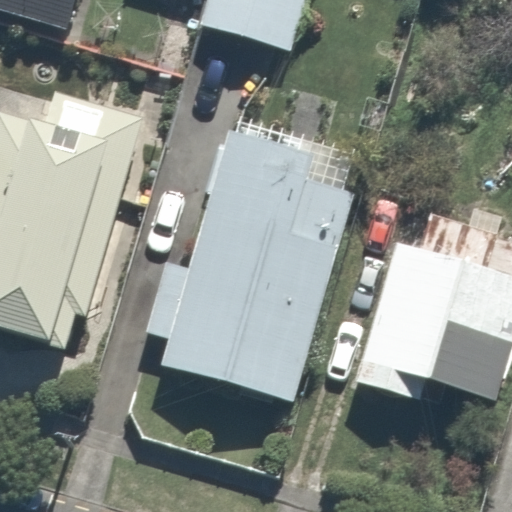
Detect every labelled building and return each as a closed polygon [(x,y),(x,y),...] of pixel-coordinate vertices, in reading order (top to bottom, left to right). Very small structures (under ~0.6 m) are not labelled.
[(0,0),(0,17),(56,35),(66,0),(0,0)] [(322,0),(196,0),(219,7),(212,31),(304,59),(322,0)] [(56,137),(8,123),(0,151),(0,335),(28,344),(16,387),(63,401),(140,133),(63,111),(56,137)] [(376,164),(249,129),(209,276),(178,268),(158,342),(178,348),(171,375),(309,412),(376,164)] [(511,401),(511,245),(440,221),(427,262),(407,256),(359,400),(433,425),(440,405),(504,426),(511,401)]
